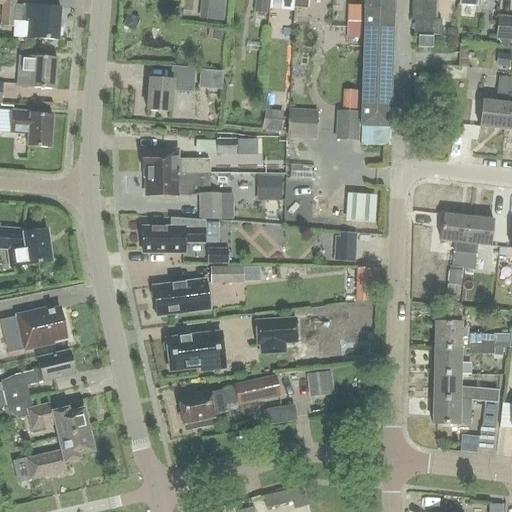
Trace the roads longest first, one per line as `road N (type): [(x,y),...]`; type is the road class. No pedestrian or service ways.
road 1 (tertiary): [(152,492),(94,249),(89,189)]
road 2 (residential): [(391,458),(399,167)]
road 3 (residential): [(152,492),(306,455),(391,458)]
road 4 (tertiary): [(89,189),(100,0)]
road 5 (residential): [(511,472),(391,458)]
